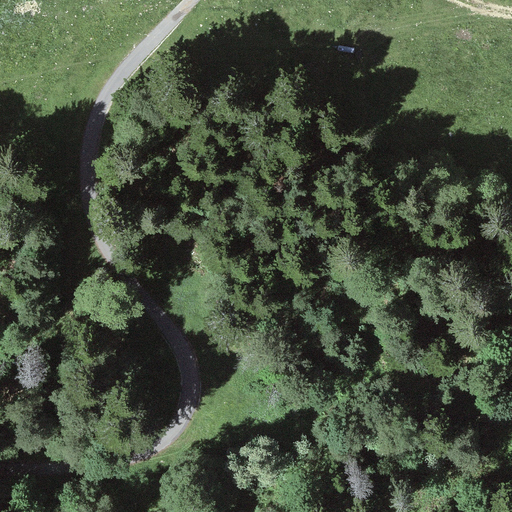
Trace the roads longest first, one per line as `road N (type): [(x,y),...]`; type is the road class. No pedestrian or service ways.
road 1 (track): [(191,0),(116,81),(96,123),(88,170),(104,240),(181,350),(185,409),(149,449),(0,467)]
road 2 (track): [(482,10),(337,35),(221,43),(164,29)]
